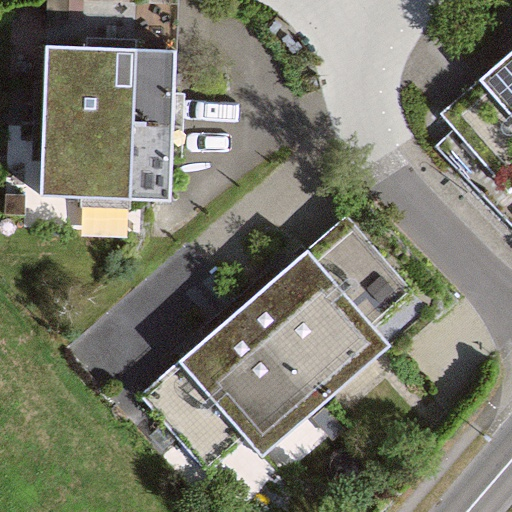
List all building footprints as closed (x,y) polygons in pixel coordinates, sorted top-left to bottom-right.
[(171,100),(173,6),(51,2),(49,97),(171,100)] [(511,175),(511,55),(452,108),(511,175)] [(168,195),(171,100),(49,97),(46,192),(168,195)] [(370,322),(408,291),(349,221),(247,306),(324,398),(388,344),(370,322)] [(260,451),(324,398),(247,306),(144,392),(203,462),(242,429),(260,451)]
